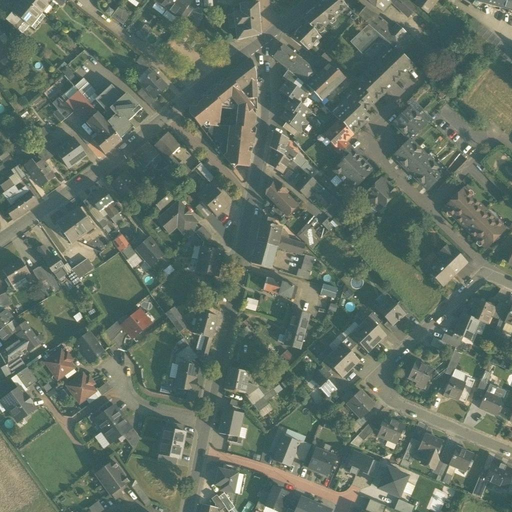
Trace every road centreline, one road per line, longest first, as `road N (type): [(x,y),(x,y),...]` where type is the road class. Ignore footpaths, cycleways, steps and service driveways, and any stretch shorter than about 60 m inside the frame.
road 1 (residential): [(486,271),(383,368),(387,400),(511,452)]
road 2 (tertiary): [(207,416),(250,203)]
road 3 (residential): [(169,113),(0,238)]
road 4 (residential): [(426,208),(372,153),(370,126),(431,69)]
road 5 (tertiary): [(250,203),(267,127),(267,36)]
road 6 (residential): [(201,452),(326,494),(347,503),(344,511)]
road 7 (residential): [(74,0),(198,90)]
road 8 (residential): [(250,203),(169,113)]
